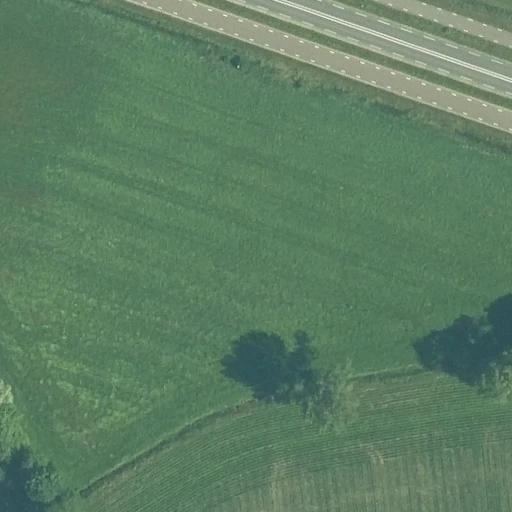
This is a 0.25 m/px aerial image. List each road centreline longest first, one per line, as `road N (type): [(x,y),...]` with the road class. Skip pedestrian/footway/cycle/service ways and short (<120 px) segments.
road 1 (unclassified): [(511,122),(158,0)]
road 2 (primary): [(273,0),(511,83)]
road 3 (unclassified): [(511,43),(385,0)]
